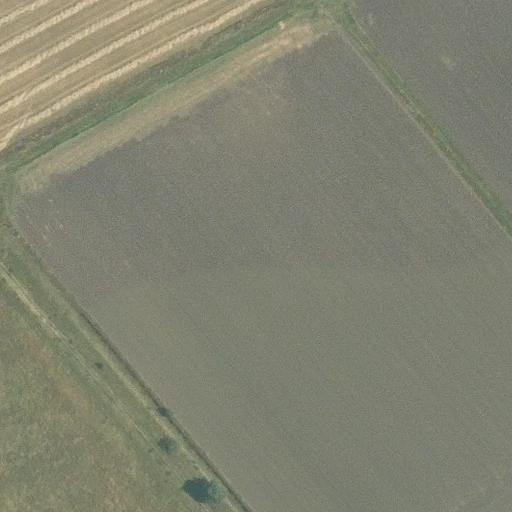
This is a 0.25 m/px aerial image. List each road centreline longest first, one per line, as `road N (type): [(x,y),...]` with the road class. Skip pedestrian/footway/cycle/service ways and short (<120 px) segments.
road 1 (track): [(511,227),(329,0),(307,0),(0,164)]
road 2 (track): [(205,511),(0,266)]
